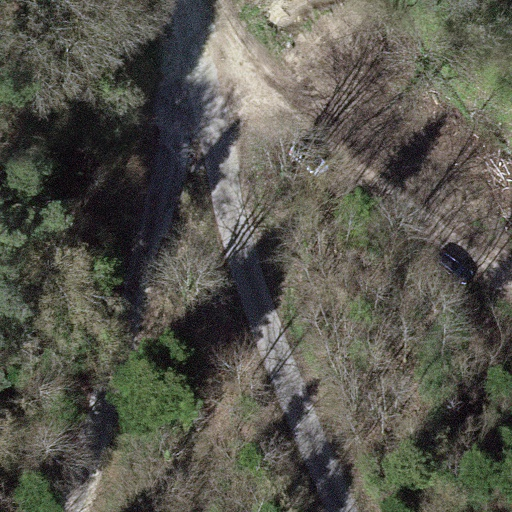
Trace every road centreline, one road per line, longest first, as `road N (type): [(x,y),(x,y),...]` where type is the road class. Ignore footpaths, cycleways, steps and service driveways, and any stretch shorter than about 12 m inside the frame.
road 1 (track): [(195,10),(259,291),(347,511)]
road 2 (track): [(71,511),(120,366),(195,10)]
road 3 (track): [(195,10),(511,270)]
